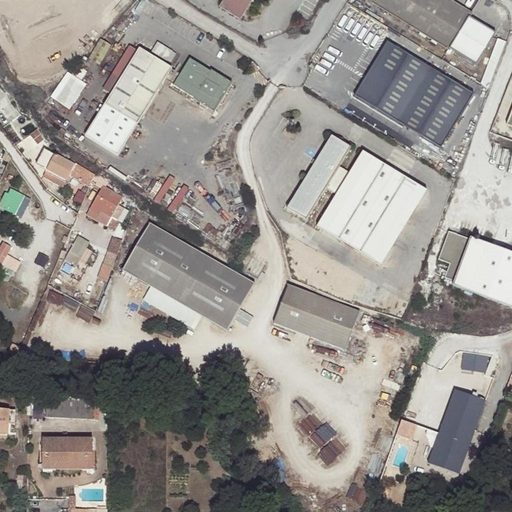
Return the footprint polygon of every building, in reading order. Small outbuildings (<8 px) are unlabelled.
[(224,0),(219,8),(240,21),(252,0),(254,1),(254,0),(224,0)] [(470,14),(446,0),(372,0),(372,2),(449,49),(469,17),(470,14)] [(469,17),(449,49),(476,65),(496,33),(469,17)] [(473,95),(387,42),(354,97),(441,149),(473,95)] [(104,91),(112,96),(139,52),(131,47),(104,91)] [(173,69),(140,49),(139,52),(112,96),(106,105),(139,125),(166,80),(172,71),(173,69)] [(173,86),(215,112),(232,85),(190,60),(180,76),(174,85),(173,86)] [(68,71),(54,98),(75,109),(88,81),(68,71)] [(180,76),(172,71),(166,80),(174,85),(180,76)] [(139,125),(106,105),(86,137),(119,157),(139,125)] [(46,139),(38,129),(30,135),(38,146),(46,139)] [(307,220),(327,188),(340,167),(352,148),(332,136),(288,208),(307,220)] [(47,171),(55,155),(45,150),(37,165),(47,171)] [(364,152),(351,173),(337,195),(317,227),(382,266),(428,191),(364,152)] [(69,176),(75,165),(55,155),(47,171),(67,181),(69,176)] [(89,187),(94,176),(75,165),(69,176),(89,187)] [(327,188),(337,195),(351,173),(340,167),(327,188)] [(64,188),(67,181),(47,171),(44,178),(64,188)] [(96,199),(118,206),(123,197),(103,186),(96,199)] [(10,187),(0,206),(23,218),(33,198),(10,187)] [(115,211),(118,206),(96,199),(90,210),(100,215),(102,212),(111,218),(112,216),(117,219),(120,214),(115,211)] [(100,215),(90,210),(87,215),(107,227),(109,221),(100,215)] [(109,221),(111,218),(102,212),(100,215),(109,221)] [(445,278),(454,281),(470,239),(449,232),(439,260),(450,264),(445,278)] [(252,307),(150,234),(118,278),(138,292),(129,304),(174,336),(183,324),(220,351),(252,307)] [(90,243),(79,237),(59,272),(70,278),(90,243)] [(115,237),(110,253),(119,256),(124,240),(115,237)] [(511,253),(470,239),(454,281),(453,285),(511,307),(511,253)] [(23,261),(9,255),(14,246),(4,241),(0,247),(0,262),(17,272),(23,261)] [(358,311),(287,286),(273,324),(345,349),(358,311)] [(462,368),(487,373),(491,355),(465,350),(462,368)] [(486,401),(455,390),(429,464),(460,475),(486,401)] [(68,410),(69,402),(47,401),(46,417),(68,419),(68,410)] [(79,403),(69,402),(68,410),(68,419),(94,420),(95,404),(79,403)] [(0,434),(9,435),(9,424),(10,410),(0,409),(0,434)] [(417,427),(401,421),(398,431),(396,435),(412,441),(417,427)] [(43,439),(43,466),(68,466),(69,439),(43,439)] [(68,466),(93,466),(93,439),(69,439),(68,466)] [(218,511),(223,511),(226,497),(220,495),(216,511),(218,511)] [(234,511),(237,501),(226,497),(223,511),(234,511)]
